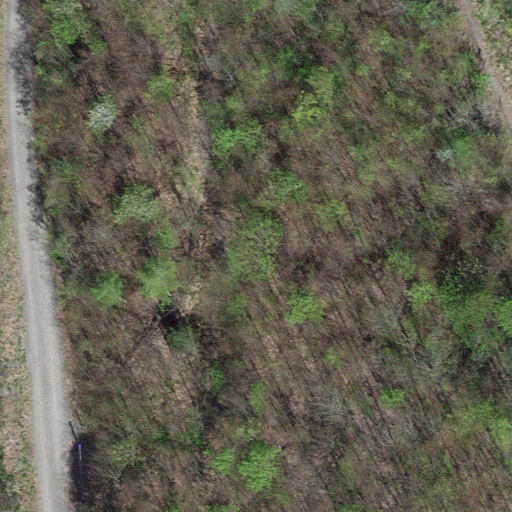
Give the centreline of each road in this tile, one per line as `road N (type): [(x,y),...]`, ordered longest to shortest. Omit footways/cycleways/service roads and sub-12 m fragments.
road 1 (track): [(24,0),(20,173),(61,511)]
road 2 (track): [(511,115),(469,0)]
